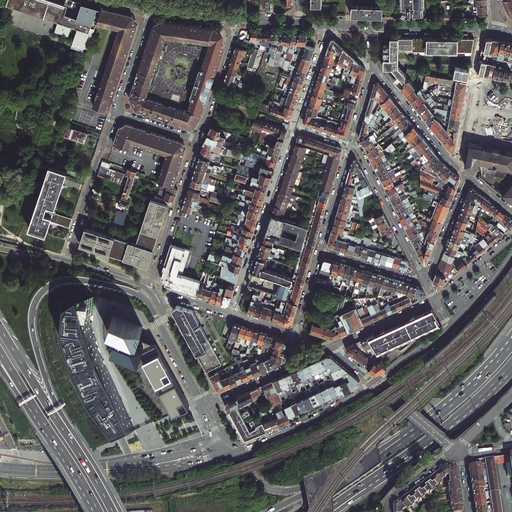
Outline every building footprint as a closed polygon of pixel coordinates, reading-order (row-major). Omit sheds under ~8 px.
[(55,20),(58,21),(55,31),(68,36),(72,26),(75,17),(76,14),(66,10),(68,5),(53,0),(7,0),(6,6),(14,9),(15,7),(16,7),(55,20)] [(401,0),(402,7),(404,7),(404,10),(403,12),(404,13),(405,14),(406,12),(409,12),(409,14),(424,13),(423,0),(401,0)] [(511,16),(511,0),(503,0),(507,9),(508,12),(511,16)] [(75,17),(72,26),(74,27),(74,28),(75,30),(76,31),(73,43),(71,46),(83,51),(84,47),(88,48),(101,10),(97,9),(98,7),(82,3),(77,18),(75,17)] [(488,8),(488,4),(470,5),(471,13),(489,12),(488,8)] [(352,5),(351,16),(382,17),(382,6),(371,6),(366,6),(352,5)] [(107,111),(108,110),(137,25),(133,16),(102,8),(97,24),(118,29),(93,105),(93,106),(107,111)] [(146,96),(159,60),(156,59),(150,57),(162,21),(160,20),(153,25),(129,97),(135,111),(190,129),(195,127),(204,110),(209,93),(209,91),(216,73),(224,50),(224,47),(224,45),(224,43),(224,41),(223,39),(220,34),(220,33),(220,32),(219,31),(218,31),(217,31),(217,30),(216,29),(216,28),(215,28),(199,26),(195,36),(192,37),(191,41),(208,44),(208,43),(209,43),(201,68),(199,70),(190,97),(191,99),(187,110),(184,109),(184,111),(176,109),(177,108),(163,104),(163,103),(147,98),(147,99),(144,98),(145,95),(146,96)] [(150,57),(156,59),(169,22),(162,21),(150,57)] [(175,23),(169,22),(156,59),(159,60),(166,38),(170,39),(175,23)] [(182,23),(175,23),(170,39),(177,40),(182,23)] [(190,24),(182,23),(177,40),(184,40),(190,24)] [(193,25),(190,24),(184,40),(188,41),(188,40),(193,25)] [(188,40),(189,40),(189,41),(191,41),(192,37),(195,36),(199,26),(193,25),(188,40)] [(251,34),(248,44),(254,46),(259,31),(255,31),(252,31),(251,34)] [(254,46),(259,47),(264,32),(262,31),(259,31),(254,46)] [(269,32),(264,32),(259,47),(266,50),(267,50),(268,45),(273,32),(269,32)] [(275,50),(277,51),(282,33),(278,32),(273,32),(268,45),(270,46),(268,52),(271,53),(274,54),(275,50)] [(273,64),(282,67),(293,33),(289,33),(282,33),(277,51),(275,50),(274,54),(271,53),(268,64),(272,65),(273,64)] [(294,53),(295,48),(299,34),(297,34),(293,33),(282,67),(282,69),(288,71),(289,69),(290,65),(291,62),(292,59),(294,53)] [(305,44),(306,44),(307,34),(303,34),(299,34),(295,48),(300,49),(301,49),(303,50),(305,44)] [(337,52),(341,54),(343,47),(333,38),(331,39),(328,47),(338,50),(337,52)] [(459,52),(473,52),(473,38),(461,38),(448,38),(437,38),(399,38),(399,39),(391,39),(391,45),(384,45),(385,69),(393,69),(396,73),(398,75),(393,79),(396,82),(400,86),(401,88),(404,84),(404,80),(405,80),(406,75),(399,67),(399,51),(427,51),(428,53),(458,53),(459,53),(459,52)] [(483,61),(487,62),(488,57),(492,39),(484,38),(481,54),(484,55),(483,61)] [(495,39),(492,39),(488,57),(492,58),(497,39),(495,39)] [(499,40),(497,39),(492,58),(497,59),(502,40),(499,40)] [(506,47),(507,42),(504,41),(502,40),(497,59),(497,60),(502,61),(503,61),(504,60),(504,58),(504,57),(506,47)] [(297,54),(311,58),(312,55),(315,47),(306,45),(306,44),(305,44),(303,50),(301,49),(295,48),(294,53),(297,54)] [(242,55),(244,49),(235,46),(234,50),(233,52),(242,55)] [(335,56),(337,52),(338,50),(328,47),(327,49),(326,53),(335,56)] [(345,66),(350,53),(347,51),(343,47),(341,54),(339,57),(338,62),(337,63),(337,64),(339,65),(341,63),(345,66)] [(258,50),(253,48),(252,51),(250,58),(248,64),(247,65),(247,66),(253,68),(259,50),(258,50)] [(242,57),(242,55),(233,52),(232,56),(231,59),(240,62),(242,57)] [(296,60),(309,64),(310,61),(311,58),(297,54),(294,53),(292,59),(296,60)] [(335,56),(326,53),(325,55),(324,59),(337,63),(338,62),(339,57),(335,56)] [(350,73),(355,58),(353,56),(350,53),(345,66),(341,79),(339,85),(342,86),(344,80),(347,81),(350,73)] [(485,68),(484,75),(486,75),(488,76),(492,58),(488,57),(487,62),(485,68)] [(358,61),(355,58),(350,73),(354,74),(352,75),(350,80),(354,82),(356,77),(357,72),(361,64),(358,61)] [(493,77),(497,60),(497,59),(492,58),(488,76),(491,76),(493,77)] [(238,68),(241,69),(243,63),(240,62),(231,59),(230,61),(229,65),(238,68)] [(337,63),(324,59),(323,62),(322,64),(335,69),(337,64),(337,63)] [(296,60),(294,66),(307,70),(308,68),(309,64),(296,60)] [(476,73),(484,75),(487,62),(483,61),(479,60),(476,73)] [(502,61),(497,60),(493,77),(496,77),(498,78),(502,61)] [(501,78),(503,79),(507,61),(504,60),(503,61),(502,61),(498,78),(501,78)] [(510,72),(511,64),(511,62),(508,61),(507,61),(503,79),(505,79),(507,80),(510,72)] [(48,123),(58,126),(71,86),(74,87),(82,66),(77,64),(71,84),(62,81),(48,123)] [(333,75),(335,69),(322,64),(321,67),(320,71),(330,74),(333,75)] [(364,74),(365,70),(365,68),(364,67),(361,64),(357,72),(364,74)] [(227,71),(236,74),(238,68),(229,65),(228,68),(227,71)] [(292,72),(305,77),(306,73),(307,70),(294,66),(290,65),(289,69),(293,70),(292,72)] [(454,80),(467,82),(469,70),(456,67),(455,73),(453,72),(452,77),(454,77),(454,80)] [(416,72),(416,70),(407,68),(406,75),(405,80),(404,80),(404,84),(401,88),(404,92),(406,94),(414,88),(416,86),(418,77),(419,73),(416,72)] [(238,79),(239,75),(236,74),(227,71),(226,76),(224,81),(246,88),(244,95),(249,96),(252,87),(241,83),(242,80),(238,79)] [(328,78),(330,74),(320,71),(319,73),(318,78),(327,81),(331,82),(332,79),(328,78)] [(292,72),(291,74),(291,75),(290,78),(303,82),(304,80),(305,77),(292,72)] [(425,78),(423,86),(423,87),(426,88),(428,81),(440,84),(440,83),(442,77),(426,74),(425,78)] [(332,79),(331,82),(339,85),(341,79),(333,76),(332,79)] [(287,77),(285,83),(287,84),(301,89),(302,85),(303,82),(290,78),(287,77)] [(362,81),(363,79),(356,77),(354,82),(353,83),(361,85),(362,81)] [(440,83),(466,88),(467,85),(467,82),(454,80),(442,77),(440,83)] [(327,81),(318,78),(317,81),(315,85),(325,88),(327,89),(329,90),(330,87),(326,85),(327,81)] [(223,84),(222,88),(244,95),(246,88),(224,81),(223,84)] [(365,114),(369,116),(383,87),(381,84),(378,81),(375,82),(365,114)] [(360,88),(361,85),(353,83),(351,89),(359,91),(360,88)] [(466,90),(466,88),(440,83),(440,84),(439,89),(465,95),(466,90)] [(285,90),(299,95),(300,91),(301,89),(287,84),(285,90)] [(439,89),(440,84),(429,93),(431,95),(435,101),(437,101),(438,95),(439,89)] [(326,92),(324,91),(325,88),(315,85),(314,89),(312,93),(328,98),(334,100),(335,99),(333,98),(335,91),(329,90),(327,89),(326,92)] [(414,88),(406,94),(408,97),(410,100),(421,92),(422,91),(423,87),(423,86),(418,89),(417,88),(415,89),(414,88)] [(346,87),(343,94),(349,96),(351,89),(346,87)] [(376,110),(380,103),(390,95),(387,92),(383,87),(369,116),(365,114),(364,120),(368,124),(372,126),(377,130),(380,128),(377,124),(375,121),(372,118),(376,110)] [(352,96),(357,97),(359,94),(359,91),(351,89),(349,96),(350,96),(352,97),(352,96)] [(465,97),(465,95),(439,89),(438,95),(464,101),(465,97)] [(298,98),(299,95),(285,90),(284,95),(279,93),(278,95),(282,96),(297,101),(298,98)] [(254,118),(260,100),(235,92),(233,100),(229,110),(254,118)] [(425,95),(425,94),(423,96),(421,92),(410,100),(414,105),(416,107),(431,95),(429,93),(428,94),(427,93),(425,95)] [(328,98),(312,93),(312,96),(310,99),(321,103),(326,104),(328,98)] [(372,118),(375,121),(379,114),(380,113),(381,111),(384,107),(393,100),(392,98),(390,95),(380,103),(383,106),(381,108),(380,109),(378,111),(376,110),(372,118)] [(435,104),(436,106),(437,101),(435,101),(431,95),(416,107),(418,110),(420,112),(433,102),(435,104)] [(463,104),(464,101),(438,95),(437,101),(463,106),(463,104)] [(296,104),(297,101),(282,96),(280,103),(295,107),(296,104)] [(347,105),(355,107),(355,104),(357,97),(352,96),(352,97),(350,96),(347,105)] [(308,105),(319,109),(324,110),(325,107),(321,106),(320,106),(321,103),(310,99),(310,101),(308,105)] [(269,105),(260,102),(258,107),(266,110),(270,112),(274,101),(270,100),(269,105)] [(385,116),(388,112),(397,105),(396,103),(393,100),(384,107),(381,111),(385,116)] [(277,114),(279,107),(280,103),(274,101),(270,112),(275,113),(277,114)] [(463,106),(437,101),(436,106),(436,107),(462,112),(462,110),(463,106)] [(422,115),(423,117),(432,111),(432,110),(430,108),(435,104),(433,102),(420,112),(422,115)] [(283,110),(293,113),(294,110),(295,107),(280,103),(279,107),(282,108),(284,109),(283,110)] [(353,111),(355,107),(347,105),(346,104),(343,113),(352,116),(353,111)] [(316,116),(319,109),(308,105),(307,109),(306,112),(316,116)] [(390,114),(393,117),(401,110),(400,108),(397,105),(388,112),(385,116),(384,117),(383,118),(385,120),(389,116),(389,115),(390,114)] [(432,110),(432,111),(423,117),(426,121),(430,126),(434,113),(436,107),(432,110)] [(445,115),(461,118),(461,115),(462,112),(436,107),(434,113),(442,115),(445,115)] [(281,111),(284,112),(283,116),(287,117),(289,118),(291,116),(293,113),(283,110),(284,109),(282,108),(281,111)] [(401,110),(393,117),(387,122),(391,126),(406,115),(404,113),(401,110)] [(313,126),(316,116),(306,112),(303,121),(304,123),(309,125),(313,126)] [(343,113),(342,117),(341,119),(345,121),(350,122),(351,119),(352,116),(343,113)] [(441,117),(442,115),(434,113),(430,126),(432,128),(433,130),(438,120),(441,117)] [(406,115),(391,126),(384,132),(386,134),(388,132),(394,128),(396,131),(410,120),(408,118),(406,115)] [(449,122),(459,124),(460,121),(461,118),(445,115),(443,119),(446,121),(449,122)] [(316,127),(319,128),(322,118),(316,116),(313,126),(316,127)] [(441,117),(438,120),(433,130),(435,133),(437,134),(442,125),(444,123),(446,121),(441,117)] [(322,129),(324,130),(327,119),(322,118),(319,128),(322,129)] [(266,133),(261,131),(264,122),(259,121),(254,119),(251,130),(261,133),(258,139),(263,141),(266,133)] [(330,132),(334,121),(327,119),(324,130),(328,131),(330,132)] [(344,136),(346,136),(349,125),(350,122),(345,121),(341,119),(339,123),(336,133),(344,136)] [(372,131),(371,130),(372,126),(368,124),(364,120),(362,125),(361,130),(366,132),(368,133),(369,131),(372,132),(372,131)] [(410,120),(396,131),(391,135),(393,138),(398,134),(400,136),(414,125),(412,123),(410,120)] [(336,133),(339,123),(334,121),(330,132),(333,132),(336,133)] [(459,124),(449,122),(446,121),(444,123),(448,128),(458,130),(459,127),(459,124)] [(278,134),(280,135),(283,126),(282,126),(281,128),(274,126),(264,122),(261,131),(266,133),(267,130),(278,134)] [(287,131),(289,124),(283,122),(282,126),(283,126),(280,135),(278,134),(278,137),(284,139),(287,131)] [(58,135),(76,141),(77,138),(80,130),(75,128),(73,127),(74,125),(68,123),(67,125),(62,124),(60,129),(58,135)] [(126,123),(119,127),(114,143),(129,149),(131,143),(166,155),(157,181),(173,186),(186,148),(182,142),(126,123)] [(446,127),(447,128),(448,128),(444,123),(442,125),(437,134),(439,137),(440,139),(446,129),(445,128),(446,127)] [(414,125),(400,136),(396,139),(398,141),(402,138),(403,140),(404,142),(408,138),(409,138),(414,135),(413,135),(418,131),(416,128),(414,125)] [(227,131),(212,126),(209,130),(207,134),(225,140),(227,131)] [(444,143),(450,134),(452,132),(448,128),(447,128),(446,127),(445,128),(446,129),(440,139),(442,141),(444,143)] [(455,137),(457,137),(458,133),(458,130),(448,128),(452,132),(455,137)] [(77,138),(85,141),(87,132),(80,130),(77,138)] [(359,138),(360,139),(372,133),(372,132),(369,131),(368,133),(366,132),(361,130),(359,137),(359,138)] [(375,131),(372,133),(360,139),(362,143),(363,145),(375,139),(376,138),(375,137),(377,136),(375,131)] [(408,148),(423,136),(420,134),(418,131),(413,135),(414,135),(409,138),(408,138),(411,142),(406,145),(408,148)] [(457,137),(455,137),(452,132),(450,134),(444,143),(448,149),(451,152),(455,151),(457,137)] [(206,137),(205,140),(224,146),(226,140),(225,140),(207,134),(206,137)] [(304,136),(299,134),(297,140),(296,143),(305,146),(308,137),(304,136)] [(423,136),(408,148),(409,149),(408,150),(411,154),(426,141),(425,139),(423,136)] [(275,145),(272,144),(267,142),(266,143),(268,144),(267,146),(268,146),(267,150),(279,154),(282,145),(284,139),(278,137),(275,145)] [(312,148),(315,149),(318,140),(313,139),(308,137),(305,146),(307,147),(312,148)] [(375,139),(363,145),(364,148),(366,151),(375,146),(373,143),(377,141),(375,139)] [(241,160),(241,158),(243,152),(237,150),(224,146),(205,140),(204,143),(202,147),(222,153),(241,160)] [(323,152),(324,152),(327,144),(323,142),(318,140),(315,149),(316,150),(318,150),(319,151),(323,152)] [(415,153),(418,156),(430,146),(428,144),(426,141),(411,154),(413,156),(415,153)] [(293,151),(304,155),(307,147),(305,146),(296,143),(294,147),(293,151)] [(387,146),(383,149),(386,151),(389,152),(391,153),(396,148),(391,143),(387,146)] [(496,166),(511,170),(511,156),(505,155),(506,151),(498,149),(487,147),(486,151),(476,148),(477,145),(469,143),(464,165),(474,172),(477,166),(479,163),(489,165),(492,166),(490,172),(494,173),(496,167),(496,166)] [(243,152),(244,149),(245,146),(239,144),(237,150),(243,152)] [(331,151),(335,153),(337,147),(333,146),(327,144),(324,152),(325,153),(330,154),(331,151)] [(381,147),(379,144),(378,145),(375,146),(366,151),(368,155),(369,157),(382,150),(383,149),(381,147)] [(421,159),(423,161),(435,152),(433,150),(430,146),(418,156),(420,159),(417,161),(415,158),(410,163),(417,166),(421,163),(419,161),(421,159)] [(201,151),(199,155),(219,162),(222,153),(202,147),(201,151)] [(341,155),(342,150),(341,148),(337,147),(335,153),(331,151),(330,154),(340,158),(341,155)] [(261,164),(274,169),(276,164),(277,161),(261,155),(244,149),(243,152),(241,158),(247,160),(255,162),(261,164)] [(279,154),(267,150),(263,149),(261,155),(277,161),(278,156),(279,154)] [(371,160),(371,161),(384,155),(382,150),(369,157),(371,160)] [(292,154),(290,159),(302,163),(304,155),(293,151),(292,154)] [(437,155),(435,152),(423,161),(425,163),(419,168),(420,168),(423,170),(439,157),(437,155)] [(326,163),(337,166),(338,162),(340,158),(330,154),(325,153),(322,162),(326,163)] [(219,162),(199,155),(198,158),(197,161),(215,167),(221,169),(222,166),(218,164),(219,162)] [(386,158),(384,155),(371,161),(373,164),(374,166),(390,158),(390,156),(386,158)] [(389,161),(398,157),(397,156),(395,155),(390,158),(374,166),(375,169),(376,170),(380,168),(381,169),(385,167),(385,166),(389,164),(391,164),(389,161)] [(429,173),(443,162),(441,160),(439,157),(423,170),(429,173)] [(353,172),(354,172),(361,168),(356,158),(353,158),(352,161),(349,170),(353,172)] [(290,161),(288,167),(299,170),(302,163),(290,159),(290,161)] [(255,162),(247,160),(245,165),(251,168),(253,168),(255,162)] [(213,172),(215,167),(197,161),(196,164),(196,167),(210,171),(213,172)] [(429,173),(435,176),(447,167),(445,165),(443,162),(429,173)] [(336,171),(337,166),(326,163),(323,171),(335,175),(336,171)] [(55,166),(49,164),(37,203),(29,228),(47,233),(51,221),(70,227),(71,224),(72,218),(54,212),(56,206),(62,186),(64,187),(64,185),(63,184),(63,183),(66,173),(67,169),(55,166)] [(249,183),(251,177),(249,176),(251,168),(245,165),(239,164),(234,178),(249,183)] [(261,171),(272,175),(273,171),(274,169),(261,164),(259,170),(261,171)] [(380,168),(376,170),(378,173),(379,175),(391,169),(391,168),(389,164),(385,166),(385,167),(381,169),(380,168)] [(121,184),(124,173),(109,168),(101,165),(99,170),(97,175),(107,179),(121,184)] [(208,177),(210,171),(196,167),(195,169),(194,172),(204,176),(208,177)] [(287,170),(285,174),(296,178),(300,179),(303,172),(299,170),(288,167),(287,170)] [(429,173),(423,170),(420,168),(421,186),(429,189),(432,190),(438,193),(441,187),(446,181),(454,173),(452,171),(447,167),(435,176),(429,173)] [(138,178),(139,176),(140,172),(127,168),(125,173),(129,175),(138,178)] [(363,172),(361,168),(354,172),(354,175),(354,177),(355,181),(365,176),(363,172)] [(395,173),(393,169),(391,169),(379,175),(380,178),(381,180),(385,178),(386,178),(390,176),(395,173)] [(351,177),(353,172),(349,170),(348,176),(345,183),(356,186),(355,182),(352,181),(353,177),(351,177)] [(253,178),(269,183),(271,178),(272,175),(261,171),(259,176),(253,174),(252,177),(253,178)] [(334,179),(335,175),(323,171),(321,180),(332,183),(334,179)] [(208,177),(204,176),(194,172),(193,174),(192,178),(209,183),(210,184),(212,178),(208,177)] [(401,177),(398,172),(395,173),(390,176),(386,178),(385,178),(381,180),(383,183),(383,185),(392,181),(398,178),(401,177)] [(446,181),(457,187),(460,180),(459,177),(458,176),(454,173),(446,181)] [(282,182),(294,186),(296,178),(285,174),(284,178),(282,182)] [(96,180),(105,184),(107,179),(97,175),(96,178),(96,180)] [(135,189),(137,181),(138,178),(129,175),(125,185),(131,187),(135,189)] [(367,179),(365,176),(355,181),(355,182),(356,186),(356,189),(368,183),(367,179)] [(202,187),(207,189),(209,183),(192,178),(191,180),(190,183),(202,187)] [(251,184),(267,189),(268,186),(269,183),(253,178),(251,184)] [(332,183),(321,180),(318,188),(319,188),(330,192),(331,186),(332,183)] [(392,181),(383,185),(385,188),(385,189),(390,187),(390,188),(395,185),(392,181)] [(456,190),(457,187),(446,181),(441,187),(455,193),(456,190)] [(511,181),(501,195),(511,203),(511,181)] [(280,190),(291,194),(294,186),(282,182),(281,186),(280,190)] [(400,183),(395,185),(390,188),(390,187),(385,189),(387,193),(388,194),(393,192),(392,192),(403,187),(404,186),(402,182),(400,183)] [(162,183),(160,189),(176,194),(177,191),(177,189),(162,183)] [(199,196),(202,187),(190,183),(188,188),(186,195),(200,200),(207,202),(208,199),(199,196)] [(356,189),(356,186),(345,183),(345,186),(344,189),(354,192),(356,193),(356,189)] [(364,198),(373,193),(371,189),(368,183),(356,189),(356,193),(357,197),(357,200),(358,202),(359,207),(359,212),(360,215),(360,216),(363,215),(362,208),(364,203),(364,202),(364,198)] [(266,193),(267,189),(251,184),(249,188),(243,186),(241,190),(253,194),(264,197),(266,193)] [(122,196),(127,198),(131,199),(134,192),(130,191),(131,187),(125,185),(122,196)] [(399,195),(405,192),(406,192),(403,187),(392,192),(393,192),(388,194),(389,197),(390,199),(395,197),(400,195),(399,195)] [(453,196),(455,193),(441,187),(438,193),(452,198),(453,196)] [(465,200),(472,203),(477,191),(475,189),(472,187),(470,188),(465,200)] [(105,197),(106,193),(104,192),(93,188),(92,191),(91,192),(105,197)] [(329,194),(330,192),(319,188),(318,194),(328,197),(329,194)] [(168,203),(172,205),(174,199),(176,194),(160,189),(157,196),(147,193),(146,196),(151,198),(168,203)] [(342,195),(357,200),(357,197),(353,196),(354,192),(344,189),(343,192),(342,195)] [(297,196),(291,194),(280,190),(279,193),(277,198),(288,202),(298,205),(299,203),(295,202),(297,196)] [(432,202),(434,198),(450,205),(451,201),(452,198),(438,193),(432,190),(432,192),(435,193),(434,197),(427,194),(424,192),(423,194),(421,194),(414,196),(415,198),(421,196),(422,196),(429,199),(429,201),(432,202)] [(209,200),(225,206),(227,200),(229,196),(226,195),(213,191),(212,191),(209,200)] [(478,205),(481,206),(483,196),(481,194),(477,191),(472,203),(478,205)] [(263,200),(264,197),(253,194),(252,198),(248,197),(248,195),(239,192),(237,196),(247,199),(262,204),(263,200)] [(392,202),(393,204),(407,197),(405,192),(399,195),(400,195),(395,197),(390,199),(392,202)] [(328,198),(328,197),(318,194),(316,199),(319,200),(327,202),(328,198)] [(184,202),(201,208),(205,209),(205,207),(198,205),(200,200),(186,195),(185,198),(184,202)] [(358,202),(357,200),(342,195),(341,198),(340,201),(350,204),(351,201),(358,202)] [(479,216),(480,217),(483,212),(486,208),(491,202),(488,200),(483,196),(481,206),(479,216)] [(114,221),(123,224),(131,201),(127,200),(121,197),(118,205),(125,207),(123,212),(117,210),(114,221)] [(395,208),(409,202),(409,201),(407,197),(393,204),(394,207),(395,208)] [(162,220),(168,203),(151,198),(136,243),(85,227),(79,244),(148,266),(162,220)] [(286,210),(288,202),(277,198),(276,201),(275,206),(286,210)] [(434,198),(432,202),(431,204),(436,206),(434,212),(430,210),(427,216),(443,222),(446,213),(450,205),(434,198)] [(245,205),(260,210),(261,207),(262,204),(247,199),(246,203),(240,201),(232,199),(231,201),(245,205)] [(477,207),(478,205),(472,203),(465,200),(464,202),(463,204),(473,207),(472,208),(475,209),(475,208),(477,209),(478,209),(478,208),(477,207)] [(359,212),(352,210),(350,209),(351,204),(350,204),(340,201),(339,204),(338,209),(355,214),(360,215),(359,212)] [(183,205),(181,210),(213,220),(214,217),(198,211),(199,209),(200,209),(201,208),(184,202),(183,205)] [(397,213),(411,206),(410,205),(409,202),(395,208),(397,211),(397,213)] [(491,202),(486,208),(490,211),(489,212),(494,205),(493,204),(491,202)] [(325,209),(325,207),(318,205),(315,204),(313,209),(324,212),(325,209)] [(461,209),(476,214),(477,209),(475,208),(475,209),(472,208),(473,207),(463,204),(462,206),(461,209)] [(241,212),(257,218),(259,213),(260,210),(245,205),(244,209),(242,209),(241,212)] [(494,205),(489,212),(489,213),(493,217),(499,209),(497,207),(494,205)] [(283,218),(286,210),(275,206),(274,209),(272,214),(283,218)] [(409,214),(412,212),(414,211),(411,206),(397,213),(399,216),(400,218),(404,215),(405,216),(409,214)] [(323,214),(324,212),(313,209),(313,210),(312,214),(323,217),(323,214)] [(354,216),(355,214),(338,209),(337,211),(336,216),(351,220),(352,215),(354,216)] [(476,215),(476,214),(461,209),(461,211),(460,213),(470,217),(475,219),(476,215)] [(493,217),(499,221),(505,213),(502,211),(499,209),(493,217)] [(257,220),(257,218),(241,212),(239,212),(238,214),(242,215),(241,219),(246,221),(250,223),(251,222),(255,223),(257,220)] [(383,212),(375,216),(369,219),(370,222),(372,221),(373,224),(372,224),(372,225),(386,218),(385,215),(383,212)] [(402,221),(403,223),(416,217),(415,214),(413,215),(412,212),(409,214),(405,216),(404,215),(400,218),(402,221)] [(470,217),(460,213),(459,215),(458,217),(467,221),(468,221),(470,217)] [(507,215),(505,213),(499,221),(504,225),(509,217),(507,215)] [(306,233),(308,228),(308,226),(304,224),(283,218),(272,214),(270,219),(265,235),(279,240),(302,248),(303,243),(305,238),(306,233)] [(322,219),(323,217),(312,214),(311,218),(310,219),(321,222),(322,219)] [(431,219),(429,225),(428,223),(422,220),(422,218),(418,219),(419,222),(420,225),(422,224),(430,227),(439,231),(441,227),(443,222),(427,216),(426,215),(426,217),(427,217),(426,219),(430,220),(431,219)] [(361,223),(351,220),(336,216),(335,219),(334,223),(345,226),(362,231),(361,223)] [(488,228),(490,226),(499,237),(502,234),(505,232),(501,229),(500,230),(496,225),(489,222),(488,223),(480,217),(479,216),(478,220),(475,234),(481,236),(488,228)] [(419,222),(418,219),(416,217),(403,223),(404,227),(405,228),(410,226),(410,227),(414,225),(414,224),(419,222)] [(465,226),(467,221),(458,217),(457,220),(455,225),(465,230),(470,231),(470,230),(468,229),(469,229),(468,227),(467,227),(465,226)] [(372,225),(368,227),(372,229),(376,227),(378,230),(375,231),(377,232),(390,225),(388,222),(386,218),(372,225)] [(246,221),(241,219),(239,225),(240,225),(253,230),(255,226),(255,223),(251,222),(250,223),(246,221)] [(420,225),(419,222),(414,224),(414,225),(410,227),(410,226),(405,228),(407,233),(408,234),(421,227),(422,227),(420,225)] [(319,228),(320,227),(309,223),(309,224),(308,226),(308,228),(318,232),(319,228)] [(341,233),(344,234),(349,235),(350,232),(343,230),(345,226),(334,223),(333,226),(332,230),(338,232),(341,233)] [(253,232),(253,230),(240,225),(239,228),(232,225),(231,227),(226,226),(226,227),(232,229),(251,235),(253,232)] [(377,232),(380,234),(381,234),(387,232),(389,235),(394,233),(392,230),(390,225),(377,232)] [(474,240),(474,237),(475,234),(471,232),(470,234),(466,232),(465,233),(464,232),(465,230),(455,225),(454,228),(452,232),(474,240)] [(490,231),(488,233),(494,241),(497,239),(499,237),(490,226),(488,228),(490,231)] [(422,230),(421,227),(408,234),(409,236),(410,238),(419,234),(419,233),(423,231),(422,230)] [(432,235),(437,237),(438,234),(439,231),(430,227),(428,233),(433,234),(432,235)] [(306,233),(317,236),(318,234),(318,232),(308,228),(306,233)] [(236,237),(249,242),(251,238),(251,235),(232,229),(230,235),(236,237)] [(333,248),(336,238),(338,232),(332,230),(330,235),(327,244),(329,247),(333,248)] [(424,238),(435,242),(436,239),(437,237),(432,235),(433,234),(428,233),(422,230),(423,231),(423,232),(422,233),(424,238)] [(423,232),(423,231),(419,233),(419,234),(410,238),(412,242),(413,243),(421,239),(424,238),(422,233),(423,232)] [(469,241),(473,243),(473,242),(474,240),(452,232),(451,234),(450,238),(466,244),(468,245),(469,241)] [(306,233),(305,238),(315,242),(316,238),(317,236),(306,233)] [(337,249),(340,250),(344,234),(341,233),(339,239),(336,238),(333,248),(337,249)] [(488,233),(484,237),(490,245),(492,243),(494,241),(488,233)] [(343,251),(346,252),(349,242),(346,241),(348,238),(350,238),(351,236),(349,235),(344,234),(340,250),(343,251)] [(264,238),(262,242),(277,247),(279,240),(265,235),(264,238)] [(363,235),(363,236),(363,239),(364,240),(363,243),(362,246),(359,256),(364,257),(366,258),(371,241),(371,239),(365,237),(366,236),(363,235)] [(350,253),(353,254),(358,238),(354,237),(351,236),(350,238),(349,242),(346,252),(350,253)] [(249,244),(249,242),(236,237),(234,241),(234,240),(226,237),(225,241),(230,243),(247,249),(249,244)] [(474,240),(473,242),(481,252),(483,250),(486,248),(479,241),(474,237),(474,240)] [(490,245),(484,237),(479,241),(486,248),(488,247),(490,245)] [(315,243),(315,242),(305,238),(303,243),(314,247),(315,243)] [(360,245),(360,243),(363,243),(364,240),(363,239),(358,238),(353,254),(357,255),(359,256),(362,246),(360,245)] [(423,244),(432,248),(434,245),(435,242),(424,238),(421,239),(423,241),(423,244)] [(463,250),(466,244),(450,238),(449,240),(447,244),(463,250)] [(415,247),(415,248),(423,244),(423,241),(421,239),(413,243),(415,247)] [(370,259),(372,259),(377,243),(371,241),(366,258),(370,259)] [(283,252),(284,249),(277,247),(262,242),(262,244),(260,248),(278,254),(279,251),(283,252)] [(479,254),(481,252),(473,242),(473,243),(471,246),(470,248),(477,256),(479,254)] [(234,252),(245,255),(246,251),(247,249),(230,243),(229,246),(226,245),(226,246),(223,245),(222,248),(234,252)] [(313,248),(314,247),(303,243),(302,248),(312,251),(313,248)] [(379,261),(383,248),(384,245),(377,243),(372,259),(376,261),(379,261)] [(183,271),(189,250),(170,244),(163,268),(164,268),(161,277),(164,278),(165,277),(166,279),(166,280),(166,281),(165,283),(171,286),(171,287),(196,295),(200,281),(202,277),(183,271)] [(423,244),(415,248),(417,252),(418,254),(424,252),(423,244)] [(424,252),(430,254),(431,250),(432,248),(423,244),(424,252)] [(467,255),(468,255),(469,252),(463,250),(447,244),(446,246),(445,250),(455,255),(459,256),(460,252),(462,253),(467,255)] [(278,257),(279,254),(278,254),(260,248),(260,250),(258,254),(268,258),(272,259),(273,256),(278,257)] [(312,254),(312,251),(302,248),(300,253),(311,257),(312,254)] [(387,249),(383,248),(379,261),(383,262),(385,263),(389,250),(387,249)] [(390,248),(389,250),(385,263),(389,264),(392,265),(396,250),(390,248)] [(475,257),(477,256),(470,248),(469,252),(468,255),(472,260),(475,257)] [(398,252),(398,250),(396,250),(392,265),(395,266),(398,267),(402,253),(398,252)] [(443,254),(441,258),(452,263),(455,255),(445,250),(443,254)] [(412,269),(403,251),(402,253),(398,267),(404,269),(410,271),(412,269)] [(228,259),(242,264),(244,258),(245,255),(234,252),(233,256),(223,252),(222,257),(228,259)] [(423,264),(426,264),(430,254),(424,252),(418,254),(421,260),(423,264)] [(214,261),(216,255),(210,253),(207,259),(214,261)] [(310,258),(311,257),(300,253),(300,255),(299,258),(309,262),(310,258)] [(291,283),(293,278),(264,268),(268,258),(258,254),(254,268),(252,272),(279,281),(274,294),(283,297),(286,298),(287,298),(288,293),(290,288),(291,283)] [(454,263),(460,270),(464,267),(467,264),(462,259),(460,257),(459,256),(453,263),(454,263)] [(296,267),(297,263),(298,261),(291,258),(289,265),(296,267)] [(309,264),(309,262),(299,258),(298,261),(297,263),(308,267),(309,264)] [(325,258),(323,260),(321,267),(331,270),(334,261),(325,258)] [(447,265),(460,270),(454,263),(453,263),(452,263),(441,258),(441,261),(440,262),(447,265)] [(222,277),(228,279),(236,282),(238,275),(240,270),(219,263),(214,261),(207,259),(203,271),(207,272),(210,273),(211,274),(222,277)] [(241,267),(242,264),(228,259),(227,262),(220,260),(219,263),(240,270),(241,267)] [(331,270),(331,272),(334,273),(332,278),(334,279),(333,282),(335,282),(340,263),(337,262),(334,261),(331,270)] [(308,268),(308,267),(297,263),(296,267),(296,268),(307,271),(308,268)] [(340,278),(343,278),(347,265),(344,264),(340,263),(335,282),(338,283),(340,278)] [(345,283),(348,284),(353,267),(351,266),(347,265),(343,278),(342,281),(346,281),(345,283)] [(348,284),(355,286),(357,279),(359,274),(358,274),(359,269),(357,268),(353,267),(348,284)] [(306,274),(307,271),(296,268),(294,273),(305,276),(306,274)] [(357,279),(355,286),(353,291),(359,293),(361,286),(365,270),(363,270),(359,269),(358,274),(359,274),(357,279)] [(361,286),(367,288),(372,272),(369,272),(365,270),(361,286)] [(209,275),(210,273),(207,272),(205,276),(204,282),(203,285),(199,284),(196,295),(201,296),(203,297),(208,279),(209,275)] [(376,273),(372,272),(367,288),(367,289),(370,290),(370,289),(374,290),(378,274),(376,273)] [(446,279),(448,280),(450,278),(443,275),(436,272),(435,275),(433,278),(443,281),(445,278),(446,279)] [(304,279),(305,276),(294,273),(293,278),(304,281),(304,279)] [(378,285),(381,286),(384,276),(382,275),(378,274),(374,290),(377,291),(378,287),(377,286),(378,285)] [(381,286),(378,296),(381,296),(382,296),(385,287),(388,288),(391,278),(388,277),(384,276),(381,286)] [(303,284),(304,281),(293,278),(291,283),(302,286),(303,284)] [(395,279),(391,278),(388,288),(392,290),(391,295),(395,294),(399,280),(395,279)] [(444,282),(443,281),(433,278),(432,281),(432,283),(433,283),(435,288),(437,289),(445,282),(444,282)] [(211,281),(208,279),(203,297),(206,298),(210,299),(214,285),(210,285),(211,281)] [(233,292),(236,282),(228,279),(227,282),(226,287),(222,303),(225,304),(229,303),(233,292)] [(397,294),(400,294),(404,282),(402,281),(399,280),(395,294),(397,294)] [(402,294),(407,294),(410,284),(408,283),(404,282),(400,294),(402,294)] [(214,283),(214,285),(210,299),(214,301),(216,301),(219,291),(220,286),(220,284),(214,283)] [(302,289),(302,286),(291,283),(290,288),(301,291),(302,289)] [(411,295),(413,296),(416,285),(414,285),(410,284),(407,294),(408,294),(409,296),(411,295)] [(416,285),(413,296),(417,296),(418,300),(426,296),(424,293),(422,288),(420,286),(416,285)] [(219,302),(222,303),(226,287),(220,286),(219,291),(216,301),(219,302)] [(300,294),(301,291),(290,288),(288,293),(292,294),(299,296),(300,294)] [(261,301),(264,291),(261,290),(259,295),(253,313),(257,315),(260,316),(264,302),(261,301)] [(251,313),(253,313),(259,295),(253,293),(248,311),(251,313)] [(292,294),(290,301),(297,304),(298,300),(299,296),(292,294)] [(411,301),(409,296),(408,294),(407,294),(402,294),(403,296),(404,298),(407,305),(409,304),(412,303),(411,301)] [(97,303),(98,298),(76,295),(64,303),(63,306),(61,306),(61,313),(63,313),(61,333),(73,367),(87,398),(117,439),(121,437),(135,431),(102,357),(93,329),(93,302),(97,303)] [(342,309),(345,296),(341,295),(337,308),(348,332),(357,328),(364,325),(358,310),(356,307),(344,313),(342,310),(342,309)] [(372,304),(379,318),(381,317),(384,316),(376,300),(375,296),(369,297),(370,298),(372,304)] [(394,301),(398,309),(400,308),(403,307),(400,301),(398,298),(398,296),(393,299),(394,301)] [(280,305),(277,305),(272,320),(276,321),(279,322),(282,310),(283,305),(285,299),(286,298),(283,297),(280,305)] [(264,317),(266,318),(271,303),(266,301),(267,300),(265,299),(264,302),(260,316),(264,317)] [(286,306),(296,309),(297,306),(297,304),(290,301),(285,299),(283,305),(286,306)] [(388,314),(384,303),(383,301),(380,302),(378,299),(376,300),(384,316),(386,315),(388,314)] [(388,302),(388,301),(384,303),(388,314),(391,313),(393,311),(388,302)] [(388,302),(393,311),(395,310),(398,309),(394,301),(391,302),(390,301),(388,302)] [(272,320),(277,305),(277,304),(271,302),(271,303),(266,318),(269,319),(272,320)] [(192,309),(177,304),(173,309),(201,362),(206,371),(221,363),(203,328),(201,325),(198,326),(197,323),(199,322),(192,309)] [(355,304),(342,310),(344,313),(356,307),(355,304)] [(368,307),(374,320),(377,319),(379,318),(372,304),(367,306),(368,307)] [(295,311),(296,309),(286,306),(284,311),(287,312),(294,314),(295,311)] [(372,321),(374,320),(368,307),(363,309),(369,322),(372,321)] [(337,321),(336,323),(342,335),(345,334),(348,332),(337,308),(337,309),(335,316),(336,316),(337,319),(339,319),(339,320),(337,321)] [(358,310),(364,325),(366,324),(369,322),(363,309),(363,308),(358,310)] [(375,350),(377,352),(438,324),(435,318),(437,317),(433,309),(413,318),(375,336),(374,334),(367,337),(372,345),(375,348),(375,350)] [(282,323),(284,323),(287,312),(284,311),(282,310),(279,322),(282,323)] [(294,314),(287,312),(284,323),(288,325),(292,323),(293,318),(294,314)] [(138,336),(142,327),(112,315),(110,323),(121,327),(119,333),(117,332),(113,343),(140,355),(172,413),(188,406),(154,343),(138,336)] [(316,334),(323,336),(326,326),(321,324),(320,326),(316,324),(318,318),(314,317),(312,323),(310,332),(316,334)] [(228,340),(235,343),(236,341),(241,325),(239,324),(234,323),(228,340)] [(326,326),(323,336),(328,338),(333,339),(342,335),(336,323),(334,323),(332,328),(326,326)] [(244,326),(241,325),(236,341),(242,343),(243,342),(248,327),(244,326)] [(251,328),(248,327),(243,342),(249,344),(254,329),(251,328)] [(249,344),(246,353),(250,352),(253,344),(256,345),(257,343),(257,341),(260,331),(257,330),(254,329),(249,344)] [(264,332),(260,331),(257,341),(259,342),(258,344),(258,346),(259,352),(260,352),(261,352),(267,333),(264,332)] [(270,334),(267,333),(261,352),(262,352),(267,351),(269,347),(270,344),(273,335),(270,334)] [(280,338),(273,335),(270,344),(275,345),(284,348),(286,342),(284,339),(280,338)] [(365,338),(361,340),(363,344),(367,349),(368,352),(372,350),(375,348),(372,345),(367,337),(365,338)] [(363,344),(361,340),(356,343),(347,346),(346,350),(350,353),(353,355),(358,349),(363,344)] [(358,349),(353,355),(355,358),(358,360),(367,349),(363,344),(358,349)] [(275,345),(274,349),(269,347),(267,351),(269,352),(282,356),(284,351),(284,348),(275,345)] [(361,362),(363,364),(374,351),(372,350),(368,352),(367,349),(358,360),(361,362)] [(374,351),(363,364),(366,366),(368,368),(374,361),(376,359),(380,356),(377,352),(375,350),(374,351)] [(271,356),(270,357),(274,366),(277,365),(280,364),(282,356),(269,352),(268,355),(271,356)] [(264,355),(262,355),(268,369),(272,367),(274,366),(270,357),(266,354),(264,355)] [(266,370),(268,369),(262,355),(257,357),(257,356),(255,357),(262,372),(266,370)] [(322,358),(328,372),(342,366),(336,360),(331,356),(327,355),(322,358)] [(238,367),(244,380),(247,379),(250,377),(242,361),(240,356),(236,357),(239,364),(241,365),(241,366),(238,367)] [(260,373),(262,372),(255,357),(249,360),(256,375),(260,373)] [(248,358),(242,361),(250,377),(253,376),(256,375),(249,360),(248,358)] [(328,372),(322,358),(319,359),(316,361),(323,377),(325,381),(331,378),(328,372)] [(378,362),(376,359),(374,361),(368,368),(373,372),(377,373),(381,370),(386,367),(382,359),(378,362)] [(313,362),(309,364),(316,378),(320,376),(321,377),(321,378),(323,377),(316,361),(313,362)] [(230,365),(238,383),(241,381),(244,380),(238,367),(234,368),(232,364),(230,365)] [(316,378),(309,364),(306,365),(303,366),(313,387),(315,386),(312,380),(316,378)] [(229,371),(226,372),(232,385),(236,384),(238,383),(230,365),(227,366),(229,371)] [(309,384),(311,387),(313,387),(303,366),(300,368),(297,369),(304,384),(305,386),(309,384)] [(342,366),(328,372),(331,378),(337,375),(343,372),(347,370),(344,367),(342,366)] [(300,385),(304,384),(297,369),(294,370),(291,372),(299,388),(301,388),(300,386),(300,385)] [(223,374),(221,370),(218,371),(226,388),(230,387),(232,385),(226,372),(223,374)] [(343,372),(351,390),(359,384),(359,380),(353,375),(347,370),(343,372)] [(216,390),(220,391),(224,389),(226,388),(218,371),(209,376),(216,390)] [(289,373),(285,375),(292,390),(296,388),(297,390),(293,392),(294,395),(301,392),(299,388),(291,372),(289,373)] [(343,372),(337,375),(345,394),(348,391),(351,390),(343,372)] [(293,391),(292,390),(285,375),(283,376),(279,378),(287,394),(293,391)] [(337,375),(331,378),(338,393),(340,397),(343,395),(345,394),(337,375)] [(277,378),(273,380),(280,395),(283,394),(286,399),(288,398),(287,394),(279,378),(277,378)] [(331,378),(325,381),(332,396),(336,394),(338,393),(331,378)] [(271,406),(271,407),(274,406),(277,405),(280,403),(283,402),(282,400),(280,395),(273,380),(269,382),(261,386),(264,390),(271,406)] [(325,381),(319,384),(326,399),(329,398),(332,396),(325,381)] [(319,384),(315,386),(313,387),(320,402),(323,400),(326,399),(319,384)] [(249,391),(252,397),(264,390),(261,386),(255,388),(249,391)] [(311,387),(306,389),(314,405),(317,403),(320,402),(313,387),(311,387)] [(302,391),(301,392),(308,407),(311,406),(314,405),(306,389),(302,391)] [(252,397),(249,391),(242,395),(233,398),(236,405),(252,397)] [(301,392),(294,395),(301,410),(305,409),(308,407),(301,392)] [(294,395),(288,398),(295,413),(299,411),(301,410),(294,395)] [(226,407),(227,410),(236,405),(233,398),(226,402),(225,405),(226,407)] [(293,414),(295,413),(288,398),(286,399),(282,400),(283,402),(287,411),(289,416),(293,414)] [(289,416),(287,411),(285,413),(280,403),(277,405),(281,414),(283,419),(284,419),(286,424),(290,422),(292,421),(289,416)] [(236,405),(227,410),(232,420),(234,423),(244,419),(242,416),(250,412),(248,409),(244,411),(244,412),(241,414),(236,405)] [(281,414),(277,405),(274,406),(279,415),(276,417),(280,426),(284,425),(286,424),(284,419),(283,419),(281,414)] [(272,418),(270,419),(274,429),(278,427),(280,426),(276,417),(271,407),(271,406),(265,409),(266,412),(269,411),(272,418)] [(266,420),(263,421),(267,431),(271,430),(274,429),(270,419),(266,412),(265,409),(258,411),(261,418),(264,416),(266,420)] [(248,428),(244,419),(234,423),(237,429),(240,434),(258,427),(257,424),(256,424),(253,418),(249,420),(252,426),(248,428)] [(263,420),(257,424),(258,427),(240,434),(242,437),(244,439),(247,440),(267,431),(263,421),(263,420)] [(502,511),(501,506),(494,462),(499,462),(499,457),(484,459),(485,464),(486,468),(486,470),(487,476),(488,482),(488,486),(489,488),(489,491),(490,495),(491,502),(492,509),(492,511),(502,511)] [(470,472),(484,470),(484,468),(486,468),(485,464),(469,466),(469,471),(470,472)] [(449,476),(450,483),(448,483),(449,492),(451,491),(452,496),(450,496),(450,500),(451,505),(453,504),(454,507),(451,507),(451,510),(453,510),(453,511),(461,511),(463,510),(462,507),(461,497),(460,491),(459,483),(458,478),(457,473),(457,470),(446,466),(442,469),(436,473),(431,477),(424,482),(418,486),(413,490),(407,495),(401,499),(394,504),(393,505),(393,511),(402,511),(405,509),(407,507),(408,509),(414,505),(414,504),(418,500),(419,501),(425,497),(424,496),(429,493),(429,494),(435,489),(435,488),(437,486),(437,485),(439,484),(439,485),(442,482),(441,480),(447,476),(449,476)] [(471,478),(487,476),(486,470),(484,470),(470,472),(470,476),(471,478)] [(488,482),(487,476),(471,478),(471,483),(471,485),(484,483),(488,482)] [(484,493),(484,489),(472,491),(473,496),(474,498),(490,495),(489,491),(488,491),(488,492),(484,493)] [(475,504),(491,502),(490,495),(474,498),(474,503),(475,504)] [(492,509),(491,502),(475,504),(475,510),(476,511),(492,509)]
